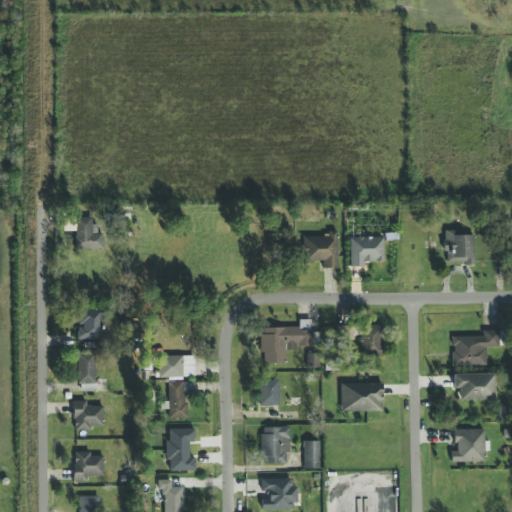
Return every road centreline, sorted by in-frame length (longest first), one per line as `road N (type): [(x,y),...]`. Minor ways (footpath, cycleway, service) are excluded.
road 1 (residential): [(226,380),(228,327),(254,301),(511,297)]
road 2 (residential): [(40,201),(41,511)]
road 3 (residential): [(415,297),(419,511)]
road 4 (track): [(40,0),(40,201)]
road 5 (residential): [(226,380),(229,511)]
